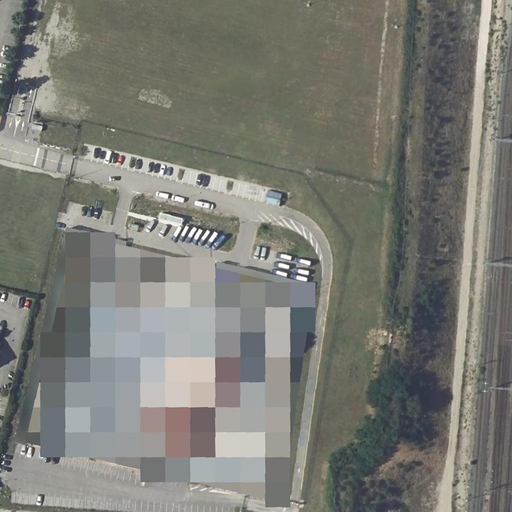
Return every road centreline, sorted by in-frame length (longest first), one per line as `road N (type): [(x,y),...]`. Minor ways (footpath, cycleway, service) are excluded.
road 1 (track): [(442,511),(483,0)]
road 2 (residential): [(251,208),(0,148)]
